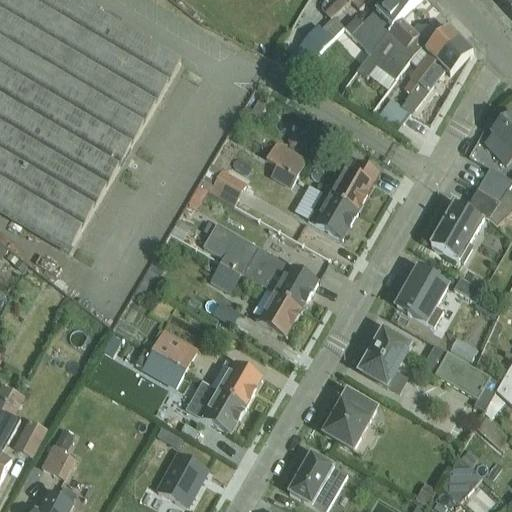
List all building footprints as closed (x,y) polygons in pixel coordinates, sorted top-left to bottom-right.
[(185,71),(61,0),(0,0),(0,215),(72,259),(185,71)] [(419,0),(335,0),(323,12),(331,21),(324,29),(360,67),(390,28),(419,0)] [(511,0),(499,0),(511,12),(511,11),(511,0)] [(447,29),(425,48),(448,74),(470,54),(447,29)] [(511,115),(490,134),(511,159),(511,115)] [(277,171),(272,182),(293,192),(309,161),(277,146),(267,166),(277,171)] [(339,168),(323,195),(357,214),(372,187),(339,168)] [(468,204),(488,221),(511,191),(511,186),(495,172),(468,204)] [(239,202),(247,188),(224,173),(215,187),(239,202)] [(323,195),(306,225),(339,244),(357,214),(323,195)] [(452,206),(430,246),(461,262),(483,223),(452,206)] [(215,241),(208,260),(222,265),(229,247),(215,241)] [(290,268),(258,251),(243,279),(275,296),(290,268)] [(318,283),(290,268),(275,296),(303,311),(318,283)] [(416,271),(395,311),(425,327),(447,288),(416,271)] [(475,303),(480,293),(460,282),(455,292),(475,303)] [(303,311),(275,296),(260,325),(288,340),(303,311)] [(218,309),(213,318),(232,329),(237,319),(218,309)] [(381,330),(357,374),(388,391),(413,347),(381,330)] [(199,353),(161,332),(149,354),(186,375),(199,353)] [(128,345),(121,362),(132,366),(139,349),(128,345)] [(424,367),(436,374),(447,355),(435,349),(424,367)] [(495,412),(500,403),(486,395),(493,381),(447,357),(435,381),(495,412)] [(263,379),(235,364),(220,393),(248,407),(263,379)] [(511,370),(495,398),(511,408),(511,370)] [(1,388),(0,390),(0,412),(14,419),(24,399),(1,388)] [(248,407),(220,393),(204,422),(232,437),(248,407)] [(346,393),(321,438),(353,455),(377,410),(346,393)] [(0,416),(0,449),(7,453),(19,425),(0,416)] [(29,423),(15,452),(31,460),(46,432),(29,423)] [(487,423),(476,436),(499,455),(509,442),(487,423)] [(63,434),(55,448),(68,455),(76,440),(63,434)] [(54,449),(44,471),(58,478),(69,456),(54,449)] [(310,456),(289,494),(312,508),(334,469),(310,456)] [(0,459),(0,490),(13,466),(0,459)] [(212,471),(190,459),(183,471),(205,483),(212,471)] [(452,474),(452,489),(456,489),(457,497),(469,497),(468,487),(477,487),(476,474),(452,474)] [(426,487),(416,504),(428,511),(438,494),(426,487)] [(48,496),(39,511),(70,511),(72,509),(48,496)]
